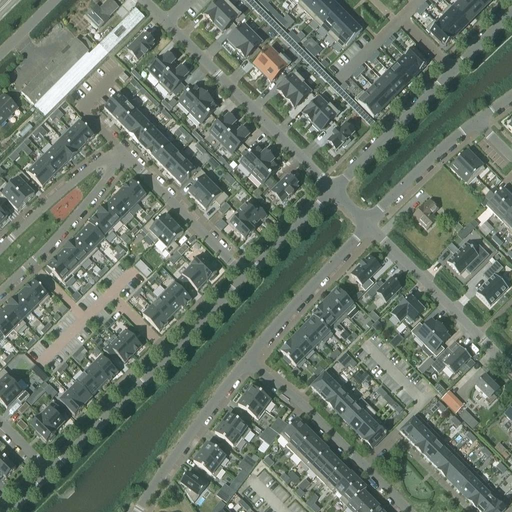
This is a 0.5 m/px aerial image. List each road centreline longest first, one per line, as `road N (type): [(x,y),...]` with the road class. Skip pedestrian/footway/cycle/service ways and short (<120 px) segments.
road 1 (residential): [(248,277),(49,472)]
road 2 (residential): [(334,192),(166,22)]
road 3 (residential): [(408,511),(296,399),(245,362)]
road 4 (residential): [(511,370),(367,225)]
road 5 (residential): [(0,294),(81,211),(124,152)]
road 6 (residential): [(245,362),(137,511)]
road 7 (residential): [(367,225),(245,362)]
road 8 (residential): [(124,152),(248,277)]
road 9 (residential): [(453,71),(334,192)]
road 10 (residential): [(124,152),(65,187),(0,248)]
road 11 (residential): [(365,223),(475,121)]
road 12 (residential): [(334,192),(248,277)]
